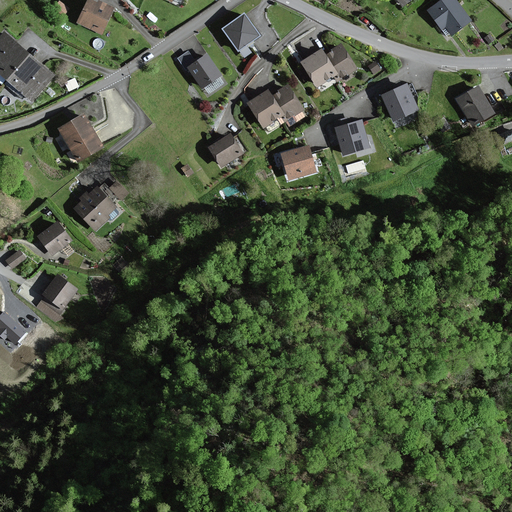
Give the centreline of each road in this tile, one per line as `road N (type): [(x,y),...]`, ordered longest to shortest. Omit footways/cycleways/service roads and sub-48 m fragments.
road 1 (residential): [(0,130),(119,76),(232,0)]
road 2 (residential): [(511,61),(431,57),(288,0)]
